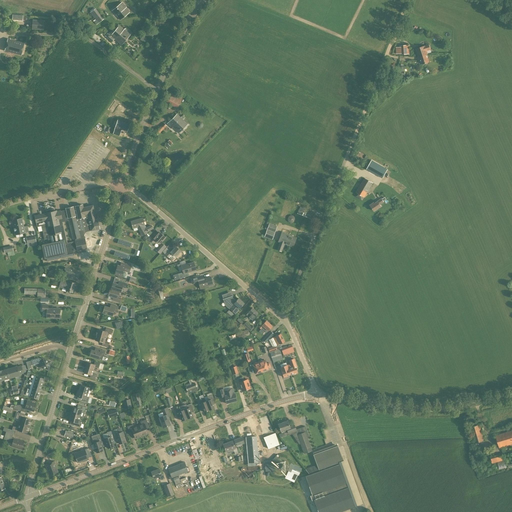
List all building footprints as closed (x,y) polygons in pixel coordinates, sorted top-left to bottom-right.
[(120,20),(129,12),(126,8),(126,7),(122,3),(112,11),(120,20)] [(96,9),(90,12),(97,24),(103,21),(96,9)] [(43,30),(44,21),(33,20),(32,29),(43,30)] [(121,45),(131,34),(124,29),(124,30),(118,25),(115,28),(116,29),(114,31),(112,30),(106,37),(112,42),(114,39),(121,45)] [(152,38),(155,30),(145,26),(141,34),(152,38)] [(21,55),(24,43),(8,39),(5,51),(2,60),(10,62),(12,53),(21,55)] [(396,54),(399,53),(400,55),(409,54),(408,45),(399,46),(399,47),(396,47),(396,54)] [(427,51),(430,50),(429,45),(425,46),(415,49),(418,57),(426,54),(428,54),(427,51)] [(418,57),(419,60),(420,59),(422,64),(429,62),(426,54),(418,57)] [(177,108),(183,97),(172,92),(166,103),(177,108)] [(119,103),(114,100),(108,110),(113,113),(119,103)] [(187,124),(181,118),(177,114),(169,123),(173,127),(173,128),(179,133),(187,124)] [(127,132),(130,123),(118,119),(113,134),(119,136),(121,130),(127,132)] [(158,135),(167,126),(163,123),(158,128),(158,127),(154,131),(158,135)] [(114,140),(111,143),(121,151),(124,148),(114,140)] [(372,160),(367,169),(382,178),(387,169),(372,160)] [(364,198),(373,183),(364,178),(356,193),(364,198)] [(374,203),(370,205),(374,211),(381,206),(380,205),(384,202),(383,201),(386,199),(385,197),(382,199),(381,199),(377,201),(374,203)] [(87,248),(85,240),(85,239),(84,239),(84,235),(84,233),(86,232),(87,231),(89,231),(89,230),(91,230),(91,231),(100,229),(97,218),(96,218),(93,205),(83,208),(83,205),(76,206),(76,207),(74,207),(66,208),(67,210),(68,218),(69,218),(69,220),(73,239),(75,239),(76,241),(75,241),(76,243),(78,250),(78,251),(77,251),(78,253),(86,252),(85,249),(87,248)] [(312,220),(314,215),(307,212),(306,213),(299,209),(297,214),(312,220)] [(62,222),(69,220),(69,218),(68,218),(67,210),(60,211),(62,222)] [(73,251),(78,250),(76,243),(65,245),(62,233),(61,227),(60,227),(59,223),(63,223),(62,222),(60,211),(57,211),(56,211),(45,213),(45,214),(35,216),(37,227),(42,226),(45,242),(39,243),(43,259),(46,258),(47,261),(74,255),(73,251)] [(27,226),(24,227),(22,218),(12,220),(15,235),(28,232),(27,226)] [(144,225),(142,218),(131,221),(133,229),(137,227),(144,225)] [(270,240),(272,240),(277,226),(269,223),(264,237),(270,239),(270,240)] [(144,225),(137,227),(142,236),(147,233),(153,229),(151,225),(146,228),(144,225)] [(160,244),(163,240),(165,237),(159,232),(155,237),(151,234),(147,238),(153,244),(156,241),(160,244)] [(292,248),(295,240),(296,238),(288,235),(289,234),(282,232),(278,242),(280,243),(277,250),(281,252),(284,244),(292,248)] [(118,239),(117,243),(130,247),(130,248),(131,243),(118,239)] [(163,243),(157,250),(161,253),(167,247),(163,243)] [(169,258),(173,254),(175,257),(181,251),(176,247),(171,252),(166,248),(162,252),(169,258)] [(115,251),(113,255),(126,259),(127,259),(128,255),(127,255),(115,251)] [(188,272),(196,270),(193,262),(186,265),(186,264),(181,265),(183,272),(178,274),(179,279),(185,277),(185,274),(189,273),(188,272)] [(129,273),(131,266),(125,264),(124,268),(118,266),(115,275),(122,277),(124,271),(129,273)] [(77,277),(79,272),(65,268),(64,273),(77,277)] [(205,287),(213,285),(210,277),(201,280),(200,276),(191,279),(192,284),(198,282),(200,289),(205,287)] [(72,293),(75,283),(69,281),(69,282),(61,279),(59,287),(66,289),(66,290),(72,293)] [(110,289),(121,292),(122,287),(125,288),(127,284),(119,281),(118,285),(113,283),(111,289),(110,289)] [(121,292),(110,289),(108,295),(113,297),(112,300),(120,303),(121,298),(118,297),(120,292),(121,293),(121,292)] [(238,298),(236,301),(232,298),(232,296),(223,299),(225,305),(229,309),(230,308),(235,313),(238,310),(244,303),(238,298)] [(41,311),(47,311),(47,318),(60,318),(60,309),(48,308),(48,304),(42,304),(41,311)] [(117,311),(118,307),(111,304),(110,308),(105,306),(103,313),(112,316),(114,310),(117,311)] [(252,320),(258,313),(252,308),(249,311),(248,310),(245,313),(248,316),(250,313),(251,315),(249,317),(252,320)] [(261,329),(263,327),(268,331),(272,326),(266,321),(263,324),(262,323),(258,327),(261,329)] [(251,332),(254,328),(252,326),(251,327),(246,322),(243,325),(251,332)] [(97,332),(96,335),(106,338),(106,337),(107,338),(108,334),(111,335),(112,329),(106,328),(105,331),(98,329),(97,332)] [(245,334),(249,333),(248,330),(235,334),(237,339),(239,339),(246,337),(245,334)] [(265,343),(274,334),(270,331),(262,341),(265,343)] [(277,346),(285,342),(280,334),(273,338),(277,346)] [(105,341),(106,338),(96,335),(97,335),(95,340),(103,342),(101,346),(108,348),(109,343),(105,341)] [(294,352),(293,350),(291,345),(281,349),(283,355),(289,353),(290,353),(294,352)] [(103,356),(105,351),(95,348),(95,351),(91,350),(90,356),(99,359),(100,355),(103,356)] [(277,350),(270,352),(272,359),(282,356),(280,349),(277,350)] [(31,365),(35,364),(40,365),(39,367),(48,370),(51,361),(42,358),(42,359),(38,358),(31,360),(26,362),(28,369),(31,368),(31,365)] [(289,361),(290,364),(287,366),(290,375),(297,373),(295,367),(296,366),(294,359),(289,361)] [(261,361),(258,362),(262,371),(268,369),(268,368),(271,367),(269,363),(266,364),(265,360),(262,361),(261,361)] [(87,365),(86,368),(93,371),(94,367),(99,368),(100,363),(95,361),(94,365),(86,362),(85,365),(87,365)] [(262,371),(258,362),(255,363),(256,363),(252,365),(256,374),(262,371)] [(290,375),(287,366),(280,368),(284,377),(290,375)] [(86,368),(85,370),(83,369),(83,372),(90,375),(90,378),(95,379),(97,374),(92,373),(93,371),(86,368)] [(31,382),(41,385),(44,379),(31,375),(31,377),(33,378),(31,382)] [(243,391),(250,389),(248,384),(249,384),(248,379),(244,381),(243,377),(237,379),(238,383),(239,382),(240,385),(241,385),(243,391)] [(39,392),(41,385),(31,382),(29,382),(29,384),(31,385),(29,389),(39,392)] [(80,385),(79,391),(87,394),(88,390),(91,391),(93,386),(87,384),(86,387),(80,385)] [(219,398),(224,396),(226,404),(237,401),(235,393),(234,393),(233,388),(224,391),(223,389),(217,391),(219,398)] [(39,392),(29,389),(28,393),(26,392),(25,395),(37,398),(39,392)] [(77,396),(83,398),(82,401),(87,403),(89,397),(86,396),(87,394),(79,391),(77,396)] [(137,405),(141,403),(138,393),(132,395),(134,401),(136,400),(137,405)] [(206,401),(209,410),(214,408),(213,404),(216,403),(212,395),(207,397),(209,400),(206,401)] [(132,408),(130,399),(123,401),(124,409),(132,408)] [(200,409),(202,408),(204,412),(209,410),(206,401),(202,403),(201,399),(196,401),(200,409)] [(26,404),(22,405),(22,408),(25,408),(34,411),(36,403),(27,401),(26,404)] [(182,406),(187,419),(193,416),(191,413),(194,412),(191,404),(186,406),(185,404),(182,406)] [(81,412),(84,412),(86,407),(81,406),(79,409),(73,407),(71,414),(80,417),(81,412)] [(187,419),(182,406),(179,407),(180,408),(174,410),(177,418),(180,417),(182,421),(187,419)] [(163,427),(170,425),(167,417),(170,416),(167,408),(161,410),(163,416),(159,418),(163,427)] [(109,417),(118,414),(116,409),(107,412),(109,417)] [(20,420),(19,423),(29,426),(31,420),(24,417),(25,415),(18,412),(16,418),(20,420)] [(78,421),(80,417),(71,414),(69,420),(73,421),(72,425),(79,427),(81,422),(78,421)] [(138,426),(142,436),(148,433),(146,429),(149,428),(146,419),(140,422),(141,425),(138,426)] [(309,436),(305,426),(296,430),(294,425),(289,426),(287,421),(278,424),(282,434),(288,432),(290,433),(291,432),(296,439),(299,438),(304,454),(312,451),(307,437),(309,436)] [(20,433),(20,431),(27,433),(29,426),(19,423),(18,428),(13,426),(12,430),(20,433)] [(133,434),(135,438),(142,436),(138,426),(134,428),(133,424),(127,427),(130,435),(133,434)] [(474,444),(484,441),(479,425),(470,428),(474,444)] [(114,439),(117,438),(119,444),(125,442),(123,436),(124,436),(123,432),(118,433),(117,429),(112,431),(114,439)] [(499,448),(511,444),(511,430),(495,435),(499,448)] [(72,439),(74,433),(66,431),(64,436),(72,439)] [(107,432),(108,437),(104,439),(105,442),(106,442),(108,448),(114,446),(111,440),(114,439),(112,431),(107,432)] [(24,442),(14,439),(12,438),(13,434),(6,432),(4,440),(13,442),(12,446),(22,450),(24,442)] [(269,449),(279,445),(275,433),(264,437),(269,449)] [(102,442),(101,438),(100,436),(92,439),(97,453),(102,451),(100,442),(102,442)] [(235,448),(234,447),(244,443),(242,437),(234,440),(232,441),(223,445),(226,452),(233,449),(235,455),(239,453),(236,448),(235,448)] [(308,474),(338,463),(343,461),(337,446),(313,455),(317,465),(305,470),(308,474)] [(77,463),(83,461),(88,459),(88,458),(92,456),(89,448),(74,453),(77,463)] [(212,448),(206,451),(211,463),(217,461),(216,459),(220,457),(218,453),(214,455),(212,448)] [(202,459),(198,461),(201,467),(211,463),(206,451),(200,453),(202,459)] [(258,452),(247,453),(248,465),(257,464),(260,464),(259,452),(258,452)] [(506,466),(505,460),(503,454),(500,455),(500,454),(490,456),(492,464),(497,462),(499,468),(506,466)] [(295,481),(298,475),(291,472),(294,465),(291,463),(289,467),(288,466),(289,465),(288,463),(288,462),(287,461),(286,460),(284,459),(282,458),(280,459),(279,459),(276,456),(272,460),(264,461),(265,472),(273,471),(275,470),(276,471),(277,472),(279,473),(281,473),(282,473),(284,473),(285,472),(286,471),(287,470),(288,471),(286,476),(295,481)] [(49,475),(58,472),(54,461),(45,465),(49,475)] [(172,478),(188,472),(184,462),(168,468),(172,478)] [(312,501),(314,500),(318,511),(339,511),(355,507),(348,487),(346,483),(339,464),(305,476),(312,495),(310,496),(312,501)] [(154,478),(159,476),(161,480),(165,479),(163,474),(161,475),(159,469),(151,472),(154,478)] [(177,488),(184,486),(182,482),(181,482),(178,476),(173,478),(177,488)] [(163,486),(167,496),(174,494),(170,483),(163,486)]
